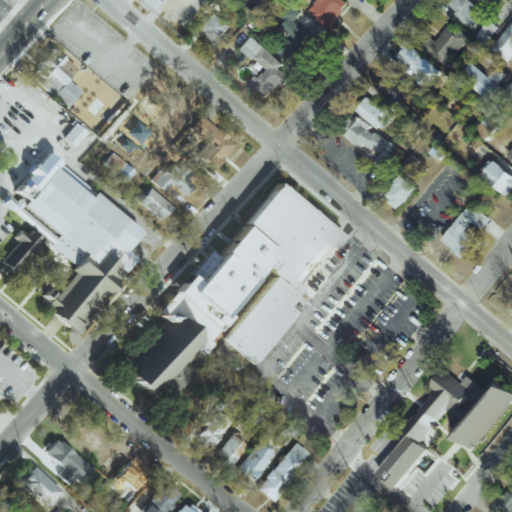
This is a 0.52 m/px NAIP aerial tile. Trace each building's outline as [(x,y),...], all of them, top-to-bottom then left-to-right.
[(156,0),(148,12),(134,0),(156,0)] [(345,0),(316,0),(308,10),(330,28),(350,4),(345,0)] [(482,0),(451,0),(448,4),(471,25),(488,7),(481,1),(482,0)] [(231,26),(217,13),(210,19),(205,15),(193,29),(211,46),(231,26)] [(283,30),(312,51),(321,39),(292,18),(283,30)] [(511,60),(511,21),(494,51),(511,61),(511,60)] [(446,65),(469,37),(451,22),(435,42),(424,32),(417,41),(446,65)] [(242,48),(265,68),(249,86),(266,100),(288,75),(281,68),(284,64),(252,36),(242,48)] [(396,57),(429,88),(443,73),(410,42),(396,57)] [(74,69),(50,47),(30,69),(67,104),(78,92),(64,79),(74,69)] [(507,74),(498,67),(489,76),(473,62),(461,75),(489,101),(500,88),(497,85),(507,74)] [(378,85),(397,102),(410,89),(391,71),(378,85)] [(357,110),(381,131),(394,116),(370,95),(357,110)] [(501,124),(492,113),(475,128),(485,139),(501,124)] [(187,128),(204,141),(195,153),(214,168),(233,142),(197,115),(187,128)] [(374,163),(383,170),(394,155),(390,152),(395,146),(371,128),(373,126),(362,118),(350,134),(379,155),(374,163)] [(137,144),(148,132),(134,120),(124,133),(137,144)] [(414,136),(421,127),(413,122),(407,130),(414,136)] [(85,132),(73,123),(61,137),(73,147),(85,132)] [(133,145),(116,134),(111,141),(128,152),(133,145)] [(133,169),(108,153),(100,166),(125,182),(133,169)] [(184,180),(189,175),(168,158),(150,181),(163,192),(169,184),(184,196),(192,186),(184,180)] [(511,188),(511,172),(494,161),(483,177),(508,195),(511,188)] [(140,230),(54,164),(33,190),(22,182),(14,192),(19,196),(15,202),(5,195),(0,202),(0,205),(78,266),(45,309),(78,335),(86,325),(79,319),(99,293),(104,297),(133,258),(123,251),(140,230)] [(401,208),(418,187),(403,174),(385,196),(401,208)] [(339,235),(273,183),(242,224),(280,254),(266,272),(269,275),(218,340),(250,364),(290,312),(284,307),(339,235)] [(136,202),(160,221),(171,207),(147,188),(136,202)] [(492,218),(471,203),(443,242),(464,256),(477,237),(468,230),(474,222),(484,229),(492,218)] [(200,277),(190,270),(171,295),(217,329),(227,315),(226,314),(273,252),(239,226),(200,277)] [(204,339),(181,320),(185,315),(175,306),(167,314),(119,370),(160,405),(188,373),(181,366),(204,339)] [(474,448),(511,399),(511,390),(495,377),(485,389),(469,376),(464,383),(446,369),(433,386),(438,390),(408,428),(413,432),(380,474),(399,488),(430,448),(423,442),(435,427),(437,428),(451,410),(461,418),(451,430),(474,448)] [(193,438),(207,449),(229,422),(215,411),(193,438)] [(246,446),(231,434),(214,454),(228,466),(246,446)] [(234,470),(251,483),(272,453),(255,441),(234,470)] [(254,487),(269,500),(308,455),(294,443),(254,487)] [(106,483),(115,491),(122,484),(119,481),(122,477),(133,487),(145,474),(129,459),(106,483)] [(16,484),(43,508),(59,491),(32,466),(16,484)] [(137,511),(164,511),(178,495),(162,482),(137,511)] [(501,511),(511,511),(511,491),(509,489),(494,506),(501,511)] [(171,511),(195,511),(181,501),(171,511)]
